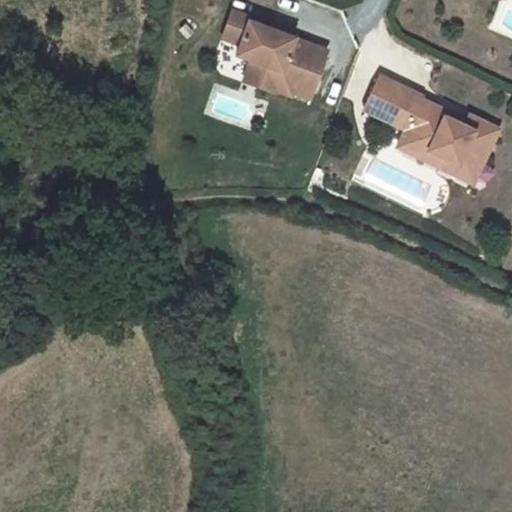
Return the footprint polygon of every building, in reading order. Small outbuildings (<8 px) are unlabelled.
[(328,51),(293,39),(250,23),(251,18),(233,11),(223,38),(241,44),(237,55),(252,60),(265,65),(257,86),(274,93),(275,89),(292,95),(293,92),(310,99),(328,51)] [(293,39),(295,34),(251,18),(250,23),(293,39)] [(257,86),(265,65),(252,60),(244,82),(257,86)] [(422,97),(380,77),(364,110),(406,130),(397,147),(424,160),(429,151),(458,165),(465,150),(485,159),(499,130),(469,115),(467,121),(464,127),(445,117),(448,112),(421,100),(422,97)] [(467,121),(448,112),(445,117),(464,127),(467,121)] [(473,184),(485,159),(465,150),(458,165),(429,151),(424,160),(473,184)]
